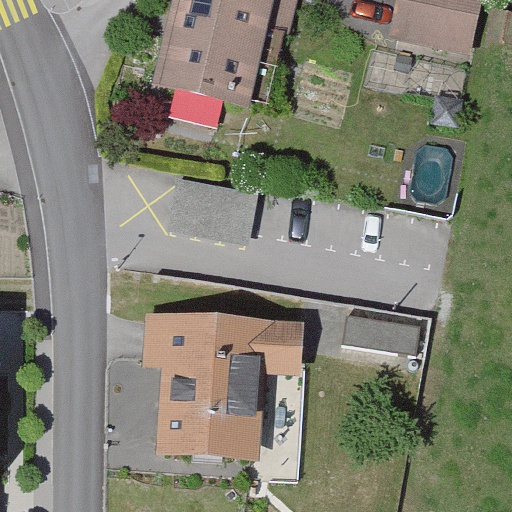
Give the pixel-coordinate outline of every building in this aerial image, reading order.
[(274,0),(174,0),(155,83),(250,105),(274,0)] [(479,0),(400,0),(393,39),(470,53),(479,0)] [(463,99),(434,97),(431,124),(460,127),(463,99)] [(173,233),(253,237),(256,184),(175,180),(173,233)] [(315,334),(154,327),(151,381),(175,382),(171,467),(275,472),(279,387),(312,388),(315,334)]
